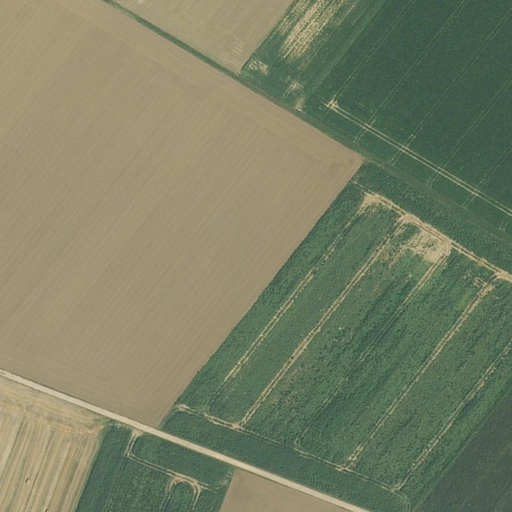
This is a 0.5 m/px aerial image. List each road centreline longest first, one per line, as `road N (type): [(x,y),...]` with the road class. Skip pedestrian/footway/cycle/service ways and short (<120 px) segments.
road 1 (track): [(98,0),(511,245)]
road 2 (track): [(0,372),(359,511)]
